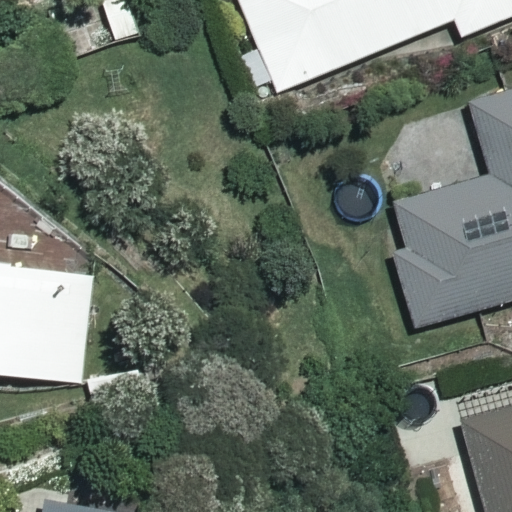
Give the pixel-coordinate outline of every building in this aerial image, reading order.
[(511,0),(243,0),(280,90),(458,18),(465,36),(511,16),(511,0)] [(511,93),(475,103),(495,175),(398,201),(411,248),(398,252),(418,326),(511,300),(511,93)] [(99,272),(0,260),(0,372),(86,382),(99,272)] [(511,511),(511,410),(465,424),(490,511),(511,511)] [(144,511),(144,510),(53,497),(50,511),(144,511)]
